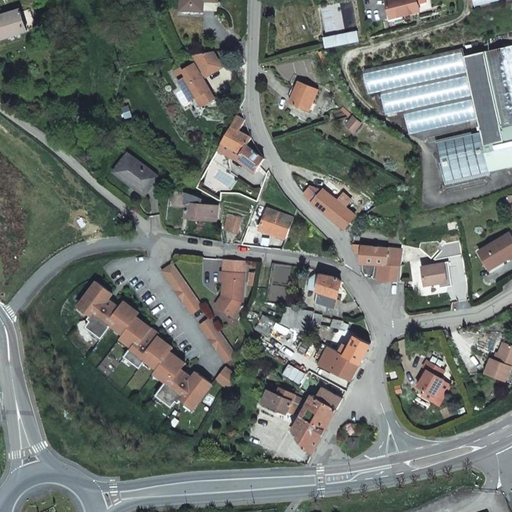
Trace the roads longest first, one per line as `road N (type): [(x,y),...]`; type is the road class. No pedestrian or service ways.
road 1 (residential): [(255,0),(258,129),(292,190),(336,233),(353,266),(349,277)]
road 2 (secondary): [(399,467),(306,485),(93,502)]
road 3 (track): [(464,0),(453,22),(346,61),(357,91),(421,142)]
road 4 (residential): [(0,104),(165,244)]
road 5 (residential): [(1,321),(63,255),(96,244),(165,244)]
road 6 (residential): [(165,244),(314,263),(349,277)]
road 7 (residential): [(399,467),(375,372),(385,329)]
road 8 (unknown): [(306,485),(348,404),(375,372)]
road 9 (residential): [(385,329),(478,316),(511,297)]
road 10 (secondary): [(511,426),(399,467)]
